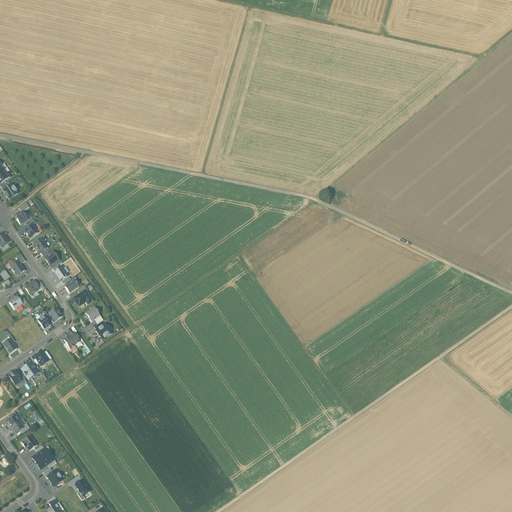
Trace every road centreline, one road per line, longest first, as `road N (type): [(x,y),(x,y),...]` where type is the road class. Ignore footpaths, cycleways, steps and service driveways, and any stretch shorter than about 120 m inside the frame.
road 1 (track): [(511,31),(311,203),(0,420)]
road 2 (track): [(0,135),(314,199),(511,293)]
road 3 (track): [(219,511),(511,307)]
road 4 (track): [(220,0),(481,57)]
road 5 (track): [(351,419),(235,255)]
road 6 (track): [(249,6),(201,175)]
road 7 (track): [(133,326),(37,191),(30,196)]
road 8 (track): [(34,396),(116,511)]
